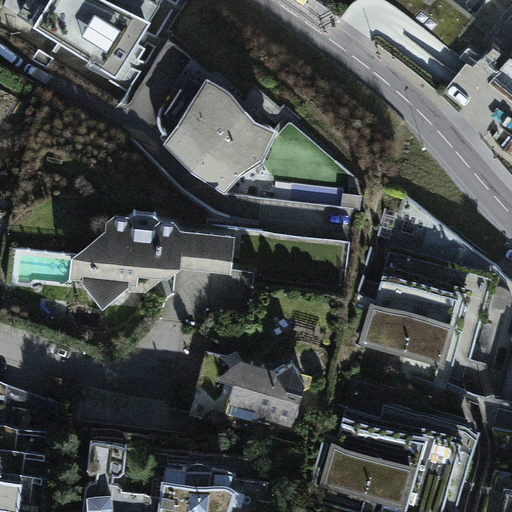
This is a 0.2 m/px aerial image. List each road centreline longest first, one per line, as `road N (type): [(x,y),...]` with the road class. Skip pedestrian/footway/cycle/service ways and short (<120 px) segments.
road 1 (secondary): [(272,0),(407,99),(511,215)]
road 2 (residential): [(0,47),(265,212)]
road 3 (residential): [(0,345),(167,391)]
